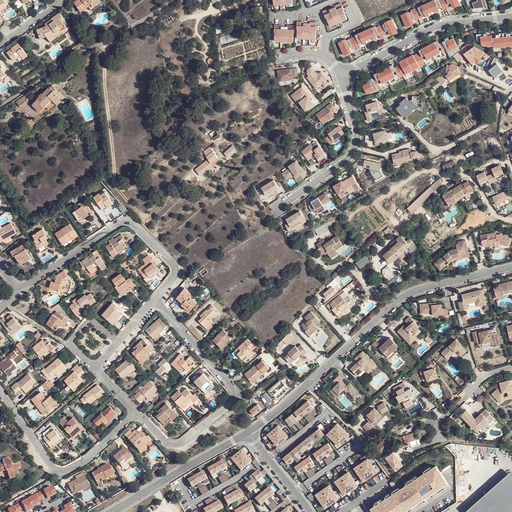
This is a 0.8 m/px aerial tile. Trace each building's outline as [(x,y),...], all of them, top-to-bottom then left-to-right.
[(0,0),(0,20),(3,18),(0,14),(0,8),(2,7),(4,9),(10,4),(6,0),(0,0)] [(77,0),(76,1),(83,11),(89,7),(92,5),(95,9),(101,5),(98,1),(98,0),(77,0)] [(438,0),(436,0),(428,4),(432,15),(439,11),(439,10),(442,8),(443,11),(446,9),(442,0),(440,0),(439,1),(438,0)] [(442,0),(446,9),(450,7),(449,5),(451,3),(453,8),(460,5),(458,0),(442,0)] [(468,0),(472,8),(484,5),(482,0),(468,0)] [(264,17),(263,3),(254,4),(256,19),(264,17)] [(330,10),(329,9),(323,12),(326,18),(330,26),(336,24),(336,25),(342,22),(342,21),(347,19),(343,10),(344,10),(341,3),(335,6),(335,7),(330,10)] [(428,4),(414,10),(419,20),(422,18),(422,17),(425,16),(425,18),(432,15),(428,4)] [(408,12),(401,16),(406,28),(414,24),(412,20),(414,19),(415,21),(419,20),(414,10),(411,11),(411,12),(409,14),(408,12)] [(54,19),(48,24),(38,28),(40,35),(47,33),(48,36),(50,38),(60,31),(61,33),(64,31),(66,32),(69,29),(67,25),(68,23),(60,11),(52,17),(54,19)] [(385,24),(379,27),(384,37),(387,35),(386,32),(388,31),(391,36),(398,33),(392,20),(385,23),(385,24)] [(304,24),(304,22),(297,22),(297,29),(298,29),(297,38),(303,39),(303,40),(310,40),(310,39),(316,39),(316,30),(317,30),(317,23),(310,23),(310,24),(304,24)] [(282,27),(282,26),(275,25),(275,32),(275,42),(281,42),(281,43),(287,43),(287,42),(293,42),(294,33),(295,26),(288,26),(288,27),(282,27)] [(375,27),(365,31),(370,42),(377,39),(376,37),(379,36),(381,40),(384,38),(384,37),(379,27),(376,28),(375,27)] [(60,31),(50,38),(52,41),(61,33),(60,31)] [(356,37),(352,39),(357,48),(357,50),(361,48),(359,44),(362,43),(363,45),(370,42),(365,31),(355,36),(356,37)] [(239,39),(236,32),(225,36),(226,44),(239,39)] [(488,33),(477,34),(478,41),(481,41),(481,43),(485,46),(494,45),(494,48),(505,46),(511,45),(511,35),(511,36),(511,33),(507,33),(507,32),(503,33),(500,33),(500,34),(496,35),(497,37),(493,38),(492,35),(488,36),(488,33)] [(444,41),(444,42),(450,51),(451,53),(456,48),(460,45),(455,37),(451,39),(450,37),(447,38),(447,39),(444,41)] [(357,48),(352,39),(346,41),(345,40),(338,43),(344,56),(351,53),(349,48),(352,47),(353,50),(357,48)] [(439,40),(430,45),(436,56),(441,53),(443,57),(447,54),(446,53),(450,51),(444,42),(441,43),(439,40)] [(17,45),(9,51),(15,59),(19,56),(22,59),(29,53),(20,41),(16,44),(17,45)] [(469,43),(453,57),(458,62),(462,59),(461,55),(462,53),(470,65),(474,62),(476,64),(477,64),(480,62),(480,60),(482,58),(485,60),(488,59),(507,68),(511,65),(510,65),(469,43)] [(423,53),(419,55),(424,65),(428,63),(429,65),(433,62),(431,59),(436,56),(430,45),(421,50),(423,53)] [(92,58),(89,54),(81,59),(84,63),(92,58)] [(415,54),(408,58),(415,71),(425,66),(424,65),(419,55),(418,54),(415,55),(415,54)] [(402,63),(398,64),(399,66),(405,75),(405,76),(415,71),(408,58),(401,62),(402,63)] [(447,76),(450,79),(459,73),(465,70),(462,65),(459,67),(459,66),(457,67),(455,63),(451,65),(452,66),(450,68),(451,70),(448,72),(450,74),(447,76)] [(394,64),(385,69),(391,81),(397,78),(398,81),(403,79),(402,77),(405,75),(399,66),(396,68),(394,64)] [(307,77),(316,88),(322,83),(326,80),(327,79),(321,71),(317,75),(311,67),(307,70),(307,73),(309,76),(307,77)] [(298,69),(277,72),(279,82),(293,80),(293,78),(297,77),(298,69)] [(391,81),(385,69),(376,74),(377,78),(374,80),(380,89),(383,87),(384,89),(388,87),(386,84),(391,81)] [(442,75),(437,78),(440,82),(441,84),(446,81),(442,75)] [(380,89),(374,80),(374,78),(370,80),(370,79),(367,81),(368,83),(364,85),(369,94),(373,91),(373,92),(380,90),(380,89)] [(441,84),(440,82),(431,89),(434,92),(443,86),(441,84)] [(53,99),(56,102),(60,98),(50,87),(34,101),(41,108),(43,107),(45,106),(53,99)] [(302,87),(294,93),(300,101),(299,102),(305,110),(313,104),(309,98),(307,96),(308,95),(302,87)] [(294,93),(291,95),(297,103),(299,102),(300,101),(294,93)] [(20,107),(29,101),(25,95),(16,101),(20,107)] [(400,105),(395,108),(402,116),(407,112),(405,111),(411,106),(414,108),(415,106),(422,106),(422,103),(418,96),(411,96),(411,101),(408,101),(405,97),(399,103),(400,105)] [(59,105),(56,102),(48,110),(51,113),(59,105)] [(368,113),(369,113),(376,111),(380,115),(384,112),(380,106),(378,107),(376,102),(362,107),(365,117),(369,116),(368,113)] [(329,104),(315,114),(322,124),(333,116),(330,111),(333,109),(329,104)] [(26,112),(23,115),(25,118),(24,119),(28,123),(31,119),(26,112)] [(329,135),(325,137),(330,144),(335,141),(334,139),(340,135),(344,132),(339,125),(328,133),(329,135)] [(386,130),(373,133),(376,142),(388,139),(386,130)] [(312,144),(303,151),(313,165),(316,163),(312,156),(315,153),(318,157),(319,160),(322,163),(329,158),(318,143),(313,147),(312,144)] [(236,148),(233,145),(225,154),(229,158),(233,154),(231,152),(236,148)] [(391,154),(393,163),(404,161),(403,158),(411,157),(417,155),(416,149),(410,151),(409,147),(401,149),(401,150),(402,152),(399,153),(399,152),(391,154)] [(211,148),(204,152),(213,166),(220,162),(211,148)] [(304,171),(297,160),(289,165),(291,167),(283,172),(287,178),(292,175),(294,175),(296,174),(297,176),(304,171)] [(369,167),(369,168),(375,180),(383,175),(379,169),(381,162),(370,160),(369,167)] [(445,172),(457,166),(455,161),(443,167),(445,172)] [(490,175),(494,183),(497,181),(497,180),(495,177),(503,173),(500,166),(492,169),(494,174),(490,175)] [(477,176),(480,184),(488,180),(489,183),(490,184),(494,183),(490,175),(487,177),(485,172),(477,176)] [(361,187),(353,176),(344,183),(343,182),(335,187),(341,196),(349,191),(351,194),(361,187)] [(443,183),(438,177),(430,187),(433,191),(443,183)] [(275,179),(262,187),(268,195),(280,187),(275,179)] [(468,192),(469,194),(474,190),(469,182),(463,186),(462,184),(454,190),(456,192),(448,197),(449,202),(451,201),(453,204),(457,201),(456,200),(468,192)] [(307,201),(312,211),(315,209),(317,212),(325,208),(322,204),(330,199),(325,191),(307,201)] [(103,205),(105,208),(111,204),(102,192),(97,195),(97,193),(92,197),(99,208),(103,205)] [(457,201),(469,194),(468,192),(456,200),(457,201)] [(493,197),(496,205),(508,200),(505,192),(493,197)] [(80,217),(90,211),(84,203),(81,205),(81,206),(73,212),(75,217),(78,215),(80,217)] [(306,218),(301,210),(287,218),(290,222),(286,224),(290,230),(294,228),(293,226),(306,218)] [(91,213),(90,211),(80,217),(81,219),(91,213)] [(293,226),(294,228),(307,220),(306,218),(293,226)] [(18,232),(12,222),(0,228),(0,237),(2,241),(18,232)] [(56,234),(61,243),(71,236),(72,238),(77,235),(70,224),(56,234)] [(33,241),(36,247),(42,244),(44,247),(48,244),(46,240),(47,239),(44,235),(45,234),(43,229),(33,235),(35,239),(33,241)] [(495,243),(499,241),(508,245),(511,238),(503,235),(502,233),(497,234),(496,231),(488,233),(489,237),(482,238),(484,245),(490,244),(492,245),(495,245),(495,243)] [(71,236),(61,243),(63,244),(72,238),(71,236)] [(121,239),(119,236),(111,241),(112,244),(110,245),(108,244),(104,247),(111,257),(121,251),(120,250),(124,247),(119,241),(121,239)] [(393,246),(403,238),(402,237),(399,237),(391,244),(393,246)] [(339,247),(343,244),(340,240),(338,241),(336,238),(326,244),(323,240),(316,245),(319,250),(322,248),(325,246),(328,251),(326,253),(329,258),(337,253),(336,251),(340,248),(339,247)] [(410,245),(407,242),(403,238),(393,246),(382,257),(389,264),(398,256),(402,252),(410,245)] [(459,254),(467,252),(466,248),(469,247),(467,240),(460,242),(456,246),(457,249),(450,250),(435,263),(439,268),(442,265),(444,268),(453,260),(453,258),(460,256),(459,254)] [(31,251),(25,243),(12,250),(20,265),(33,257),(29,252),(31,251)] [(96,251),(91,254),(92,257),(89,259),(87,257),(78,263),(84,271),(86,270),(90,276),(96,272),(95,269),(97,268),(100,272),(107,268),(96,251)] [(470,251),(467,252),(459,254),(460,256),(453,258),(453,260),(471,256),(470,251)] [(355,261),(360,268),(369,261),(365,254),(355,261)] [(142,261),(145,265),(151,261),(156,268),(158,268),(150,256),(142,261)] [(151,261),(145,265),(138,269),(145,279),(149,276),(154,273),(155,275),(160,271),(158,268),(156,268),(151,261)] [(63,271),(56,275),(58,277),(56,284),(53,283),(50,292),(60,296),(62,294),(64,295),(68,292),(71,283),(63,271)] [(126,289),(127,291),(132,288),(128,279),(124,282),(119,274),(110,280),(114,288),(113,289),(116,295),(126,289)] [(187,278),(183,283),(186,285),(190,281),(191,282),(194,280),(191,277),(189,279),(187,278)] [(511,281),(502,283),(503,286),(500,286),(495,288),(497,298),(505,297),(504,294),(511,292),(511,281)] [(335,288),(325,294),(330,299),(339,293),(335,288)] [(118,297),(127,291),(126,289),(116,295),(118,297)] [(178,299),(183,304),(185,303),(190,307),(193,305),(195,307),(198,304),(192,297),(193,296),(187,290),(178,299)] [(474,300),(475,303),(476,307),(485,305),(482,290),(463,295),(464,301),(459,302),(461,310),(465,309),(464,305),(469,305),(468,302),(474,300)] [(84,307),(87,309),(94,302),(86,293),(75,301),(74,299),(69,302),(71,304),(67,307),(75,318),(80,314),(78,312),(82,309),(84,307)] [(342,312),(349,306),(342,297),(339,299),(331,305),(334,309),(332,310),(336,315),(340,312),(341,313),(342,312)] [(185,303),(183,304),(190,312),(195,307),(193,305),(190,307),(185,303)] [(443,314),(442,318),(446,320),(450,311),(442,308),(442,304),(433,305),(429,306),(428,303),(421,304),(421,314),(431,313),(432,314),(443,314)] [(100,316),(109,324),(116,317),(119,314),(115,311),(112,308),(115,306),(112,304),(110,304),(100,316)] [(351,308),(349,306),(342,312),(341,313),(343,315),(351,308)] [(205,316),(202,319),(201,320),(208,326),(213,321),(214,321),(212,319),(215,317),(216,318),(220,314),(214,307),(210,311),(208,309),(204,314),(205,316)] [(64,317),(54,310),(45,324),(56,331),(59,326),(64,328),(70,318),(65,315),(64,317)] [(309,338),(319,328),(317,325),(320,321),(312,312),(305,318),(309,321),(306,324),(305,322),(299,327),(302,330),(304,329),(306,332),(304,333),(309,338)] [(0,318),(0,321),(5,327),(9,332),(19,324),(10,313),(6,316),(6,317),(9,320),(6,322),(4,319),(2,317),(0,318)] [(116,317),(109,324),(110,326),(117,319),(116,317)] [(406,328),(404,326),(401,328),(406,334),(405,335),(410,340),(415,336),(413,334),(419,329),(416,327),(418,325),(410,317),(405,321),(407,323),(410,325),(406,328)] [(150,339),(157,334),(162,330),(161,329),(163,327),(157,320),(143,330),(150,339)] [(19,324),(9,332),(10,334),(21,327),(19,324)] [(321,330),(319,328),(309,338),(311,340),(321,330)] [(406,334),(401,328),(398,331),(409,344),(416,338),(415,336),(410,340),(405,335),(406,334)] [(214,340),(222,347),(227,342),(232,337),(224,329),(214,340)] [(480,331),(473,333),(476,345),(479,344),(481,350),(486,348),(485,345),(495,342),(496,345),(500,344),(497,329),(480,333),(480,331)] [(281,339),(287,344),(294,336),(288,331),(281,339)] [(159,337),(157,334),(150,339),(153,342),(159,337)] [(257,345),(250,338),(237,350),(245,359),(255,350),(254,347),(257,345)] [(390,338),(386,341),(388,343),(385,347),(383,345),(379,349),(387,358),(394,351),(398,347),(390,338)] [(151,351),(140,340),(133,347),(135,349),(130,354),(140,365),(147,359),(145,357),(151,351)] [(34,344),(30,347),(38,358),(45,354),(46,355),(53,350),(48,344),(44,346),(42,343),(40,341),(34,345),(34,344)] [(442,354),(446,358),(453,352),(455,354),(459,358),(467,352),(456,341),(442,354)] [(19,344),(15,347),(22,355),(24,352),(19,344)] [(301,351),(304,354),(307,351),(301,344),(298,347),(296,345),(288,352),(290,353),(286,357),(291,363),(298,356),(297,354),(301,351)] [(293,365),(304,354),(301,351),(297,354),(298,356),(291,363),(293,365)] [(396,354),(394,351),(387,358),(389,360),(396,354)] [(12,352),(1,361),(3,364),(9,360),(10,361),(16,356),(12,352)] [(363,352),(357,358),(362,364),(359,366),(358,364),(351,371),(355,375),(364,367),(365,369),(370,373),(372,371),(370,369),(375,364),(363,352)] [(453,352),(446,358),(448,360),(455,354),(453,352)] [(179,360),(181,358),(178,355),(167,366),(174,372),(176,371),(179,368),(182,372),(183,371),(185,374),(193,366),(186,358),(184,360),(181,363),(179,360)] [(3,364),(1,361),(0,361),(0,368),(5,374),(8,372),(9,373),(15,368),(10,361),(9,360),(3,364)] [(56,370),(62,365),(57,360),(45,371),(44,370),(40,372),(47,380),(50,377),(50,378),(57,372),(56,370)] [(134,370),(124,360),(113,371),(121,379),(127,375),(128,375),(134,370)] [(270,371),(263,361),(246,374),(252,383),(260,376),(261,377),(270,371)] [(161,365),(154,371),(157,375),(165,369),(161,365)] [(364,367),(355,375),(356,377),(363,371),(365,369),(364,367)] [(80,374),(82,376),(85,374),(81,368),(64,382),(70,388),(81,381),(79,378),(78,376),(80,374)] [(437,379),(434,369),(423,372),(423,371),(419,372),(421,377),(425,376),(428,382),(437,379)] [(204,395),(208,391),(212,388),(201,375),(203,373),(200,370),(194,374),(197,378),(192,381),(204,395)] [(27,375),(16,385),(20,389),(23,392),(29,387),(34,383),(27,375)] [(340,382),(342,380),(343,379),(339,376),(333,381),(337,385),(329,391),(334,396),(337,393),(339,396),(343,393),(346,393),(345,394),(351,400),(358,393),(348,383),(347,385),(345,387),(340,382)] [(49,379),(42,385),(48,391),(54,384),(49,379)] [(278,398),(286,389),(283,386),(285,384),(280,380),(277,384),(280,387),(274,394),(278,398)] [(147,381),(137,390),(142,395),(143,397),(150,391),(153,388),(147,381)] [(511,387),(508,388),(506,381),(500,383),(501,386),(490,393),(495,400),(500,396),(505,392),(507,396),(509,399),(511,397),(511,387)] [(404,390),(401,384),(395,387),(396,389),(394,390),(392,391),(394,394),(392,395),(394,398),(396,397),(399,403),(403,400),(404,402),(402,403),(406,409),(413,405),(410,399),(417,395),(411,392),(410,393),(408,390),(403,392),(402,391),(404,390)] [(103,393),(99,385),(82,396),(83,397),(81,398),(85,403),(96,395),(98,397),(103,393)] [(133,393),(138,398),(142,395),(137,390),(133,393)] [(194,401),(183,390),(178,394),(176,392),(168,399),(179,411),(188,404),(191,405),(194,401)] [(150,391),(143,397),(146,399),(152,393),(150,391)] [(263,394),(268,401),(271,399),(265,392),(263,394)] [(30,400),(35,407),(37,405),(43,413),(49,408),(47,406),(50,404),(52,406),(55,404),(51,399),(47,401),(46,400),(45,401),(39,393),(30,400)] [(135,401),(138,398),(133,393),(130,396),(135,401)] [(358,393),(351,400),(354,403),(361,396),(358,393)] [(300,406),(306,413),(313,407),(307,401),(300,406)] [(173,415),(163,402),(156,409),(157,410),(153,414),(162,425),(173,415)] [(381,413),(382,414),(388,410),(383,403),(377,407),(378,408),(376,411),(374,408),(366,415),(368,417),(366,419),(368,421),(362,427),(372,437),(379,431),(371,424),(373,422),(374,423),(381,416),(379,414),(381,413)] [(261,409),(257,404),(249,410),(253,416),(261,409)] [(37,405),(35,407),(41,414),(43,413),(37,405)] [(299,419),(306,413),(300,406),(293,412),(299,419)] [(90,421),(94,425),(98,421),(100,424),(104,420),(104,421),(108,418),(112,414),(106,407),(90,421)] [(475,431),(479,426),(487,419),(489,422),(494,418),(485,408),(475,417),(467,409),(460,414),(475,431)] [(290,426),(297,420),(292,414),(285,419),(290,426)] [(57,423),(70,438),(74,435),(75,437),(82,431),(71,419),(67,423),(62,418),(57,423)] [(98,421),(94,425),(98,429),(109,419),(108,418),(104,421),(104,420),(100,424),(98,421)] [(487,419),(479,426),(482,429),(489,422),(487,419)] [(326,434),(338,446),(349,435),(337,423),(326,434)] [(287,437),(278,425),(267,434),(277,446),(287,437)] [(50,426),(46,428),(48,432),(44,435),(41,437),(46,446),(58,438),(50,426)] [(314,432),(309,436),(315,442),(324,435),(318,428),(314,432)] [(405,444),(417,439),(414,432),(402,437),(405,444)] [(137,433),(134,435),(132,438),(129,434),(124,439),(136,452),(143,447),(142,446),(150,440),(145,435),(142,438),(137,433)] [(304,439),(300,443),(306,449),(315,442),(309,436),(304,439)] [(376,452),(382,459),(386,456),(387,456),(380,448),(386,443),(382,439),(374,449),(377,451),(376,452)] [(296,446),(291,450),(297,457),(306,449),(300,443),(296,446)] [(327,443),(320,448),(325,455),(332,450),(327,443)] [(455,458),(466,459),(467,444),(455,444),(455,458)] [(123,459),(124,460),(129,456),(122,447),(111,457),(117,464),(123,459)] [(320,448),(313,453),(317,460),(325,455),(320,448)] [(251,462),(241,450),(231,459),(240,471),(251,462)] [(291,450),(282,458),(284,459),(286,462),(288,464),(297,457),(291,450)] [(392,451),(387,456),(386,456),(388,460),(396,469),(402,465),(401,464),(392,451)] [(0,472),(0,474),(6,472),(10,473),(12,479),(18,475),(18,473),(21,472),(20,468),(23,466),(21,462),(16,463),(12,462),(12,461),(10,456),(4,459),(5,463),(0,465),(0,472)] [(314,463),(309,456),(301,461),(306,468),(314,463)] [(126,463),(124,460),(123,459),(117,464),(119,468),(126,463)] [(367,459),(353,468),(362,480),(375,471),(367,459)] [(219,472),(227,467),(223,460),(215,465),(219,472)] [(299,473),(306,468),(301,461),(294,466),(299,473)] [(91,474),(95,482),(100,480),(102,482),(114,476),(108,464),(101,468),(91,474)] [(219,472),(215,465),(207,469),(211,476),(219,472)] [(371,508),(373,511),(400,511),(446,482),(435,465),(431,468),(426,472),(417,477),(406,485),(399,489),(392,494),(390,496),(385,498),(380,502),(371,508)] [(260,473),(258,470),(249,478),(254,484),(263,477),(263,476),(260,473)] [(207,479),(203,471),(195,476),(199,483),(207,479)] [(466,511),(511,511),(511,474),(509,471),(465,511),(466,511)] [(348,472),(334,481),(343,494),(356,484),(348,472)] [(254,484),(249,478),(247,475),(244,478),(248,483),(244,486),(249,493),(256,487),(254,484)] [(405,483),(406,485),(417,477),(416,475),(405,483)] [(89,485),(84,476),(76,480),(67,484),(73,494),(82,489),(89,485)] [(199,483),(195,476),(187,480),(191,487),(199,483)] [(446,482),(400,511),(411,511),(450,487),(446,482)] [(329,485),(315,494),(323,507),(337,497),(329,485)] [(52,486),(40,493),(43,499),(47,497),(48,499),(56,494),(52,486)] [(234,492),(231,486),(228,488),(235,501),(243,497),(239,490),(234,492)] [(274,494),(268,487),(261,493),(267,500),(274,494)] [(235,501),(228,488),(225,490),(228,496),(223,498),(227,506),(235,501)] [(40,493),(28,499),(32,507),(40,503),(39,501),(43,499),(40,493)] [(267,500),(261,493),(255,499),(260,505),(267,500)] [(214,503),(211,498),(208,499),(214,511),(216,511),(223,508),(219,501),(214,503)] [(18,505),(21,511),(25,509),(26,511),(27,511),(33,509),(32,507),(28,499),(18,505)] [(214,511),(208,499),(205,501),(208,507),(203,510),(204,511),(214,511)] [(242,507),(244,511),(250,511),(254,510),(250,502),(242,507)]
